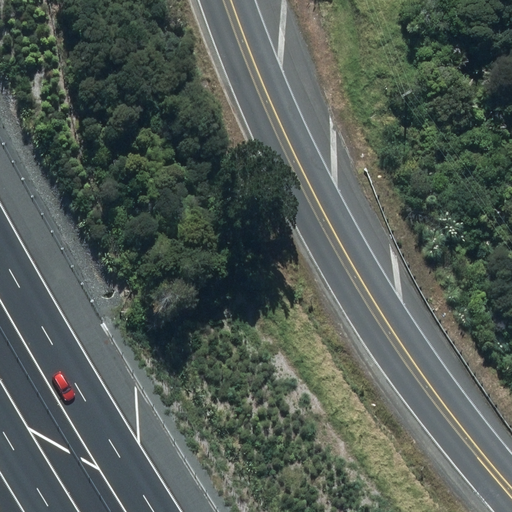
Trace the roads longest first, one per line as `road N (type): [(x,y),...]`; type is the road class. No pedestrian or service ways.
road 1 (primary): [(223,0),(285,153),(354,273),(423,385),(511,496)]
road 2 (motorway): [(0,246),(158,511)]
road 3 (motorway): [(67,511),(0,396)]
